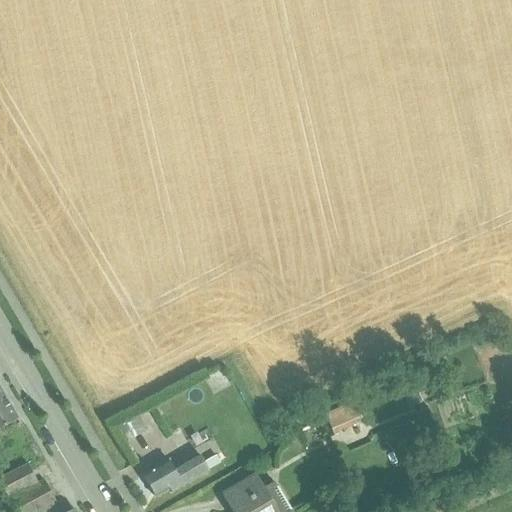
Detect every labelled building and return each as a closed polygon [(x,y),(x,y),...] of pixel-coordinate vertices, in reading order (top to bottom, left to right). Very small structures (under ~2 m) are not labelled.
[(0,430),(17,421),(0,391),(0,430)] [(361,398),(325,414),(333,434),(369,418),(361,398)] [(138,413),(115,426),(123,443),(146,431),(138,413)] [(169,464),(143,479),(155,500),(170,491),(173,496),(210,474),(208,471),(203,463),(201,458),(175,473),(169,464)] [(29,465),(0,481),(0,483),(16,511),(46,511),(59,505),(46,482),(41,486),(29,465)] [(264,493),(256,479),(224,498),(232,511),(290,511),(275,486),(264,493)]
